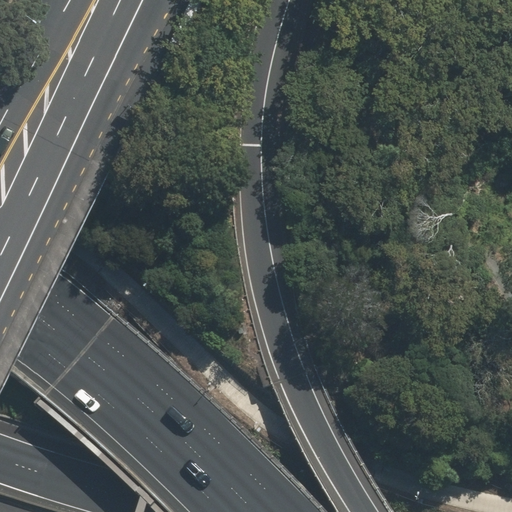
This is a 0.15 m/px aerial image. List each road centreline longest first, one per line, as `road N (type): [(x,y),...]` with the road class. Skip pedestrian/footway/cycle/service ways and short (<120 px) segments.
road 1 (motorway): [(281,0),(259,159),(271,285),(295,377),(367,511)]
road 2 (motorway): [(0,314),(220,511)]
road 3 (secondary): [(0,200),(98,0)]
road 4 (motorway): [(0,454),(196,511)]
